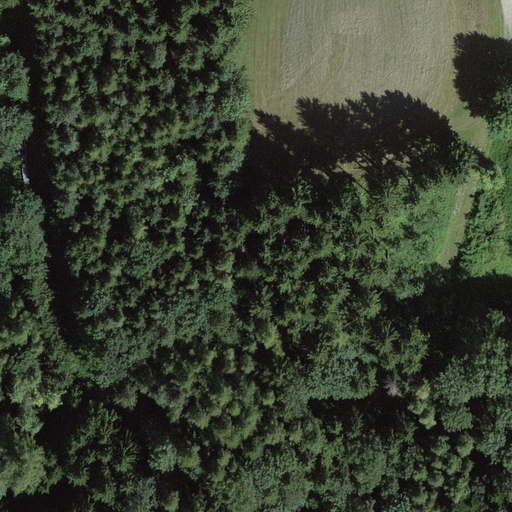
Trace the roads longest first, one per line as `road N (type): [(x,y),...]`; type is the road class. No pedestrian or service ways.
road 1 (track): [(23,0),(75,326),(106,388),(184,449),(264,484),(428,511)]
road 2 (track): [(408,508),(426,365),(467,214),(505,0)]
